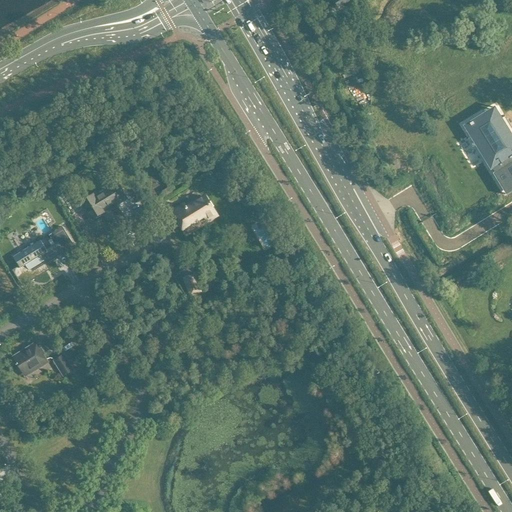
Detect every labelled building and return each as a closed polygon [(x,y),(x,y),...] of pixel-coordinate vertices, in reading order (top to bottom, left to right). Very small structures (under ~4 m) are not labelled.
[(393,101),(379,107),(382,115),(376,117),(379,125),(386,122),(389,131),(402,126),(393,101)] [(496,108),(466,126),(492,168),(491,168),(492,169),(493,168),(496,172),(494,173),(504,190),(507,195),(511,192),(511,126),(506,116),(503,117),(502,118),(496,108)] [(126,142),(122,145),(127,152),(142,144),(137,136),(131,140),(129,137),(125,140),(126,142)] [(459,149),(428,166),(437,183),(469,166),(459,149)] [(486,179),(474,187),(489,208),(501,200),(486,179)] [(62,180),(54,185),(59,193),(67,187),(62,180)] [(82,201),(88,210),(93,219),(104,212),(103,210),(116,202),(117,204),(127,198),(118,183),(95,197),(94,195),(82,201)] [(185,205),(173,212),(184,228),(205,215),(208,220),(216,215),(205,197),(188,207),(187,206),(186,207),(185,205)] [(258,206),(251,210),(255,216),(262,212),(258,206)] [(20,266),(13,270),(23,286),(45,272),(42,268),(48,265),(54,260),(66,253),(69,258),(78,252),(63,227),(54,232),(56,235),(59,241),(56,243),(55,244),(48,248),(43,239),(22,251),(18,254),(14,257),(20,266)] [(202,292),(196,273),(183,277),(190,296),(202,292)] [(47,360),(46,359),(36,343),(21,352),(22,353),(20,355),(19,354),(13,358),(16,364),(17,365),(19,364),(25,374),(47,360)] [(55,361),(64,375),(73,369),(68,360),(65,355),(55,361)]
